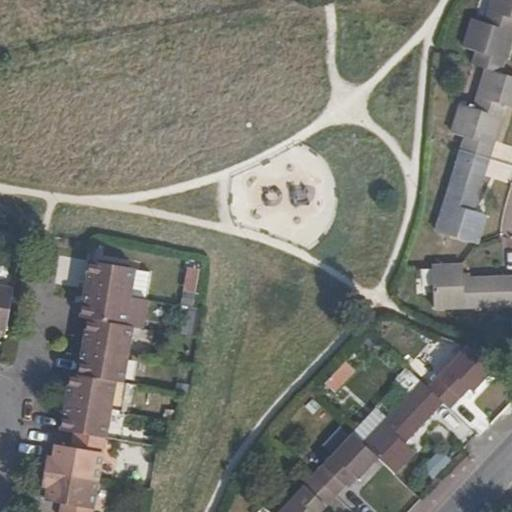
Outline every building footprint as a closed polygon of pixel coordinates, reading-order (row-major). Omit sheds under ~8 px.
[(477,52),(473,65),(486,69),(504,74),(511,46),(511,0),(492,0),(486,22),(472,18),(463,48),(477,52)] [(461,149),(491,158),(506,107),(511,108),(511,76),(504,74),(486,69),(474,107),(460,104),(451,133),(465,137),(461,149)] [(436,231),(477,243),(487,215),(474,211),(491,158),(461,149),(436,231)] [(58,258),(56,284),(78,286),(80,259),(58,258)] [(89,260),(84,288),(97,290),(102,262),(89,260)] [(102,262),(97,290),(124,295),(128,268),(128,267),(102,262)] [(436,309),(511,306),(511,275),(463,277),(462,264),(434,265),(436,309)] [(142,271),(128,268),(124,295),(138,297),(142,271)] [(0,335),(3,336),(11,287),(0,285),(0,335)] [(97,290),(84,288),(79,318),(85,319),(92,320),(97,290)] [(124,295),(97,290),(92,320),(118,324),(124,295)] [(92,320),(85,319),(80,346),(87,348),(92,320)] [(118,324),(92,320),(87,348),(125,354),(129,326),(118,324)] [(87,348),(80,346),(75,375),(82,376),(87,348)] [(473,392),(493,370),(468,346),(428,389),(444,404),(450,409),(469,389),(473,392)] [(125,354),(87,348),(82,376),(114,381),(120,382),(125,354)] [(64,402),(70,403),(75,375),(69,374),(64,402)] [(75,375),(70,403),(109,410),(114,381),(82,376),(75,375)] [(378,459),(395,474),(416,452),(407,443),(444,404),(428,389),(421,382),(363,444),(378,459)] [(59,430),(65,431),(70,403),(64,402),(59,430)] [(65,431),(71,432),(102,437),(105,438),(109,410),(70,403),(65,431)] [(52,458),(45,457),(42,473),(95,481),(102,437),(71,432),(69,447),(54,444),(52,458)] [(314,476),(336,496),(354,476),(359,480),(378,459),(363,444),(353,434),(314,476)] [(60,503),(57,511),(88,511),(95,481),(42,473),(40,485),(47,486),(44,500),(60,503)] [(321,511),(336,496),(314,476),(279,511),(321,511)]
